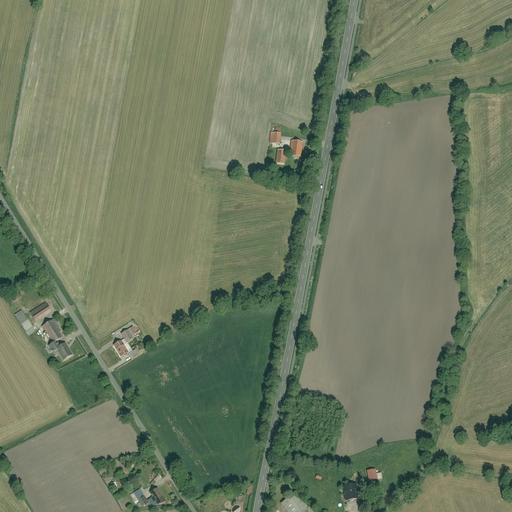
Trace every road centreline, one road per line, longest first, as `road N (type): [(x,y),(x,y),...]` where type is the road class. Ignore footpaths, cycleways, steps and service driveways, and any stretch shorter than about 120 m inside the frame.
road 1 (primary): [(256,511),(353,0)]
road 2 (unclassified): [(0,196),(192,511)]
